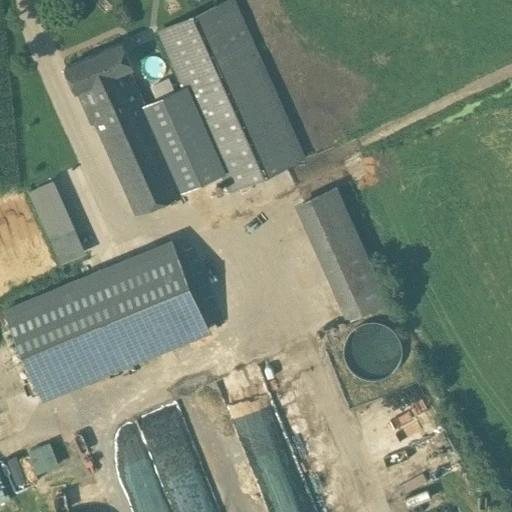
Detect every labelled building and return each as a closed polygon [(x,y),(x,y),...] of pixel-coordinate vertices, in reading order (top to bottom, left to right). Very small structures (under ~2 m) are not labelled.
[(302,150),(235,0),(227,0),(162,28),(179,66),(199,112),(229,182),(302,150)] [(64,63),(76,91),(137,65),(125,36),(64,63)] [(164,127),(144,81),(137,65),(76,91),(129,213),(190,186),(164,127)] [(164,127),(199,112),(179,66),(144,81),(164,127)] [(60,263),(86,251),(53,178),(27,190),(60,263)] [(390,295),(341,184),(303,200),(351,311),(390,295)] [(213,323),(178,239),(10,309),(45,393),(213,323)] [(361,376),(371,378),(381,377),(390,372),(397,364),(401,355),(401,344),(398,335),(392,327),(383,321),(373,319),(363,320),(353,325),(347,333),(343,342),(342,353),(346,362),(352,371),(361,376)] [(240,408),(239,390),(229,393),(164,481),(175,511),(191,511),(213,484),(213,488),(227,487),(219,481),(236,458),(238,488),(248,475),(249,492),(223,503),(226,511),(361,511),(303,363),(250,383),(297,380),(299,402),(284,403),(285,420),(272,410),(277,403),(256,387),(240,408)] [(49,439),(27,448),(36,472),(59,463),(49,439)] [(15,460),(21,481),(31,478),(24,458),(15,460)]
